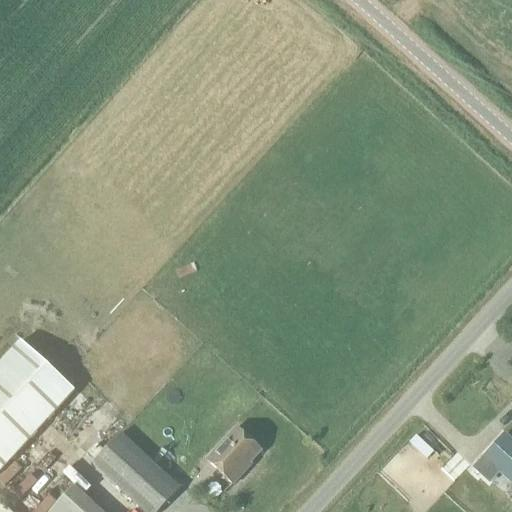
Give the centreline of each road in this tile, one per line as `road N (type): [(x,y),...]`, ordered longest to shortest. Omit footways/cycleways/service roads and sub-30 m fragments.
road 1 (unclassified): [(301,511),(511,287)]
road 2 (unclassified): [(511,139),(355,0)]
